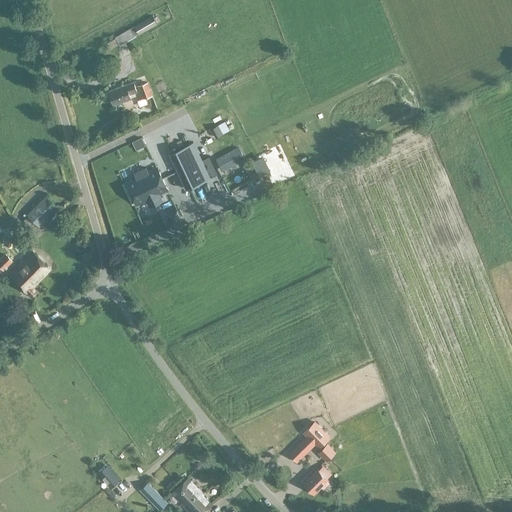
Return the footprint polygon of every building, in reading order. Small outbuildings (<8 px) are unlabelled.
[(152,15),(115,37),(115,38),(119,44),(120,45),(136,36),(135,34),(138,32),(139,34),(157,23),(152,15)] [(148,81),(138,85),(142,99),(153,95),(148,81)] [(131,98),(129,94),(137,91),(134,82),(109,91),(114,104),(131,98)] [(223,134),(218,125),(213,127),(218,136),(223,134)] [(208,138),(214,134),(210,129),(205,134),(208,138)] [(193,142),(170,153),(178,171),(202,160),(193,142)] [(239,146),(216,158),(223,171),(246,159),(239,146)] [(202,160),(178,171),(187,189),(210,178),(202,160)] [(251,162),(247,164),(253,178),(258,175),(251,162)] [(137,177),(127,182),(131,191),(141,187),(142,188),(163,178),(157,167),(148,172),(146,167),(135,173),(137,177)] [(141,187),(131,191),(137,204),(147,199),(150,205),(162,200),(159,193),(168,189),(163,178),(142,188),(141,187)] [(39,225),(47,217),(58,207),(46,196),(28,214),(39,225)] [(203,206),(209,219),(220,213),(214,200),(203,206)] [(180,219),(176,211),(168,215),(172,224),(180,219)] [(184,222),(191,228),(196,223),(188,217),(184,222)] [(36,292),(32,288),(51,269),(33,251),(9,275),(31,297),(36,292)] [(7,267),(8,266),(13,261),(5,253),(0,258),(0,269),(1,268),(3,270),(4,269),(5,270),(7,267)] [(329,436),(315,422),(304,432),(307,435),(289,453),(295,458),(309,445),(311,447),(315,443),(319,447),(329,436)] [(358,427),(351,432),(354,438),(362,434),(358,427)] [(335,451),(328,444),(322,449),(330,457),(335,451)] [(118,480),(106,466),(99,473),(111,486),(118,480)] [(324,488),(329,483),(327,480),(328,480),(317,469),(304,482),(315,493),(322,486),(324,488)] [(180,502),(189,511),(202,511),(212,504),(204,495),(205,494),(189,477),(172,493),(180,502)] [(168,502),(148,482),(140,489),(160,510),(168,502)]
